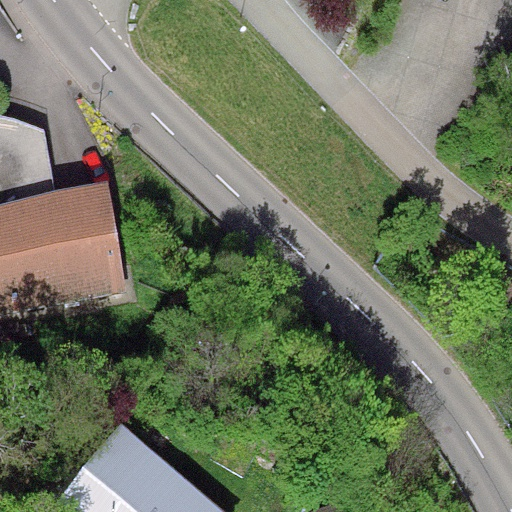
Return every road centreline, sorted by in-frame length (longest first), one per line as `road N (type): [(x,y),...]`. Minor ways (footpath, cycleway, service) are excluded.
road 1 (tertiary): [(39,5),(450,407),(502,511)]
road 2 (residential): [(253,0),(374,127),(511,251)]
